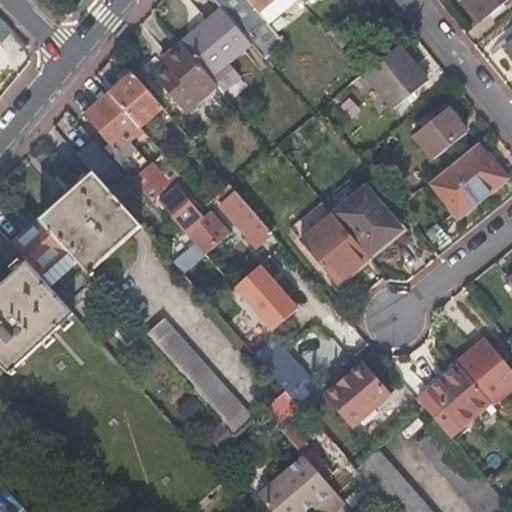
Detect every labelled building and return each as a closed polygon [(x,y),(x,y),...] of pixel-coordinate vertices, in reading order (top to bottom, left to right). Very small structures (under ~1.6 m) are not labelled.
[(250,43),(262,57),(282,39),(268,24),(247,0),(213,0),(221,8),(250,43)] [(247,0),(268,24),(295,0),(247,0)] [(464,0),(482,21),(508,0),(464,0)] [(210,77),(250,43),(221,8),(181,43),(210,77)] [(341,48),(360,33),(346,17),(328,32),(341,48)] [(0,41),(11,31),(0,19),(0,41)] [(511,56),(511,30),(499,41),(511,56)] [(154,74),(194,122),(225,95),(210,77),(181,43),(167,55),(171,60),(154,74)] [(398,46),(365,72),(393,107),(426,80),(398,46)] [(0,70),(0,91),(1,93),(17,74),(6,64),(0,70)] [(110,94),(133,73),(129,70),(107,90),(109,93),(110,94)] [(110,94),(140,127),(155,114),(158,117),(157,119),(158,120),(163,126),(172,119),(133,73),(110,94)] [(105,151),(125,173),(142,157),(127,142),(141,129),(140,127),(110,94),(109,93),(83,118),(110,147),(105,151)] [(414,135),(433,159),(466,133),(447,108),(429,123),(425,118),(418,124),(422,128),(414,135)] [(155,114),(140,127),(141,129),(144,132),(158,120),(157,119),(158,117),(155,114)] [(74,129),(79,125),(75,120),(71,125),(74,129)] [(92,139),(75,153),(89,169),(91,171),(109,191),(125,177),(106,155),(92,139)] [(458,217),(505,179),(476,143),(429,182),(458,217)] [(131,179),(151,200),(180,174),(170,162),(159,172),(149,162),(131,179)] [(76,262),(86,273),(140,226),(109,191),(91,171),(37,219),(64,249),(76,262)] [(333,205),(329,209),(334,215),(361,192),(351,180),(329,199),(333,205)] [(221,207),(256,247),(272,233),(229,184),(220,192),(227,201),(221,207)] [(174,187),(158,202),(183,232),(184,231),(194,243),(204,254),(205,255),(231,232),(211,209),(201,218),(192,207),(188,203),(174,187)] [(369,257),(402,230),(367,187),(361,192),(334,215),(369,257)] [(188,203),(192,207),(197,203),(193,199),(188,203)] [(293,231),(325,204),(323,202),(291,230),(293,231)] [(337,284),(369,257),(334,215),(329,209),(325,204),(293,231),(298,238),(322,267),(337,284)] [(37,274),(64,249),(37,219),(35,217),(8,243),(25,262),(37,274)] [(436,225),(426,234),(440,251),(450,242),(436,225)] [(322,267),(298,238),(295,242),(318,270),(322,267)] [(194,243),(172,262),(182,273),(204,254),(194,243)] [(37,274),(49,288),(76,262),(64,249),(37,274)] [(49,288),(37,274),(25,262),(0,285),(0,365),(8,374),(73,314),(49,288)] [(235,288),(273,331),(298,309),(260,266),(235,288)] [(220,422),(233,437),(254,419),(162,319),(142,335),(220,422)] [(459,363),(494,405),(511,389),(511,367),(488,339),(459,363)] [(289,395),(309,377),(286,352),(267,370),(289,395)] [(328,396),(354,427),(390,396),(364,365),(353,374),(338,387),(328,396)] [(459,428),(489,403),(457,366),(427,392),(459,428)] [(334,383),(338,387),(353,374),(349,370),(334,383)] [(177,408),(190,423),(204,410),(191,396),(177,408)] [(218,450),(233,437),(220,422),(206,435),(218,450)] [(511,511),(511,510),(437,426),(417,444),(476,511),(511,511)] [(358,470),(395,511),(432,511),(379,451),(358,470)] [(317,511),(334,511),(344,503),(303,456),(257,496),(271,511),(307,511),(305,510),(311,505),(317,511)] [(0,506),(5,511),(13,511),(21,505),(0,481),(0,506)]
